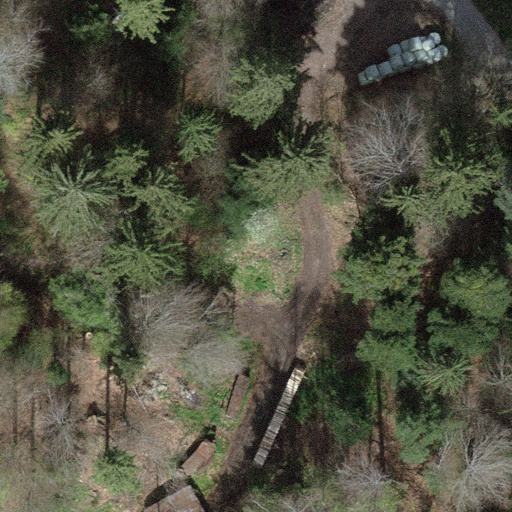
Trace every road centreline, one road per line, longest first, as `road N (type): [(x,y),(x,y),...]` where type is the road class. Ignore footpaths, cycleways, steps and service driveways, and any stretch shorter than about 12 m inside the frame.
road 1 (track): [(346,0),(303,88),(300,317),(226,511)]
road 2 (unclassified): [(511,130),(430,0)]
